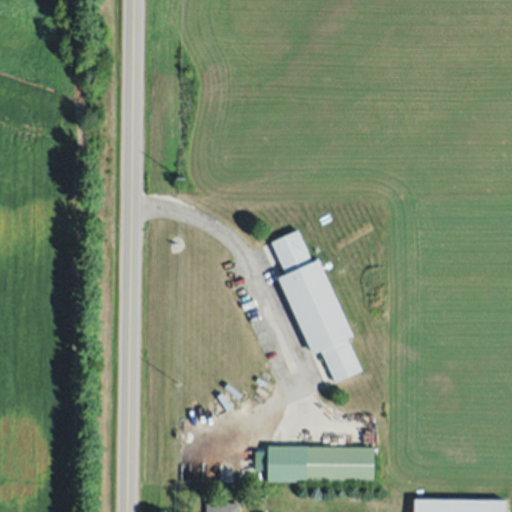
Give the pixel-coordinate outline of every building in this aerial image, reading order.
[(278,277),(285,274),(271,243),(299,231),(314,265),(320,262),(353,338),(348,340),(362,372),(334,384),(321,353),(313,356),(278,277)] [(375,449),(266,446),(265,483),(375,485),(375,449)] [(265,471),(265,452),(254,452),(254,471),(265,471)] [(413,511),(414,497),(505,498),(504,511),(413,511)] [(204,511),(204,502),(239,501),(239,511),(204,511)]
